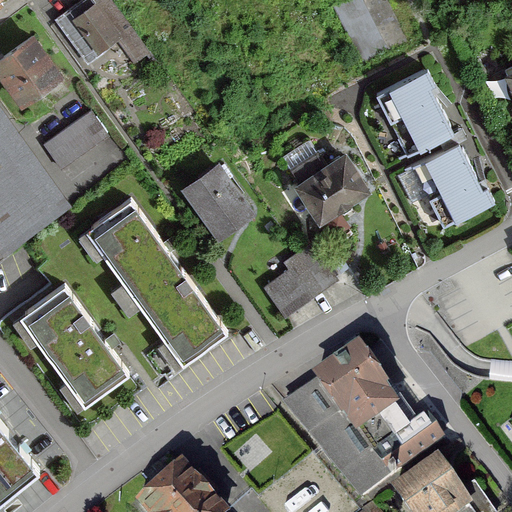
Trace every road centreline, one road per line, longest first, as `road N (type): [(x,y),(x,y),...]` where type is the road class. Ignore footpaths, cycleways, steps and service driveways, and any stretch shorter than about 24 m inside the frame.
road 1 (residential): [(62,511),(285,353),(371,305)]
road 2 (residential): [(511,491),(371,305)]
road 3 (residential): [(371,305),(511,231)]
